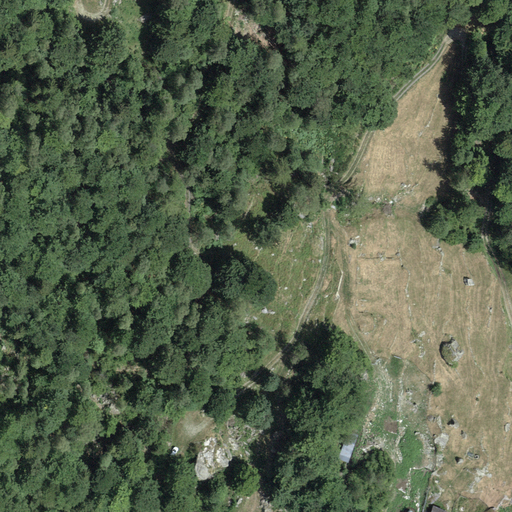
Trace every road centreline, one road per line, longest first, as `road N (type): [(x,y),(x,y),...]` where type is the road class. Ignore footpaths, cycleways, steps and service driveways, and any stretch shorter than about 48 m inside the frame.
road 1 (track): [(233,0),(199,99),(170,144),(186,185),(201,342),(194,423),(205,424),(285,352),(320,282),(328,197),(458,37),(467,40),(470,140),(511,335)]
road 2 (track): [(253,511),(285,352)]
